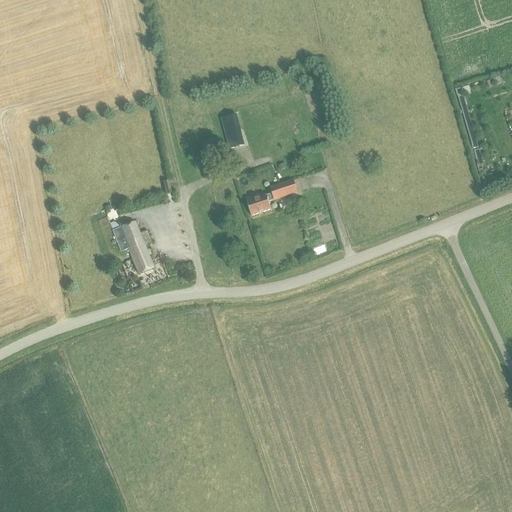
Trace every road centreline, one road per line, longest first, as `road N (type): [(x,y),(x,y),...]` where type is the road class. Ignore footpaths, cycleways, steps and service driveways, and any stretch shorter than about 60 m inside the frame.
road 1 (tertiary): [(0,358),(110,315),(201,293),(261,292),(446,228)]
road 2 (unclassified): [(511,370),(446,228)]
